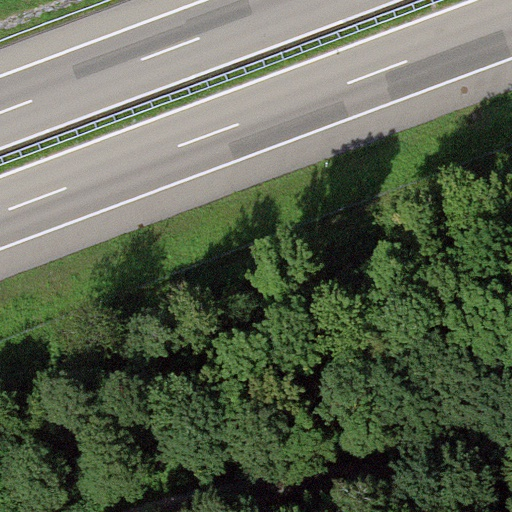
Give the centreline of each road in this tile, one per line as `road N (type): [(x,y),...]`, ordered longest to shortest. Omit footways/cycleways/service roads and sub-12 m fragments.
road 1 (motorway): [(0,216),(511,25)]
road 2 (motorway): [(313,0),(0,116)]
road 3 (track): [(511,470),(210,511)]
